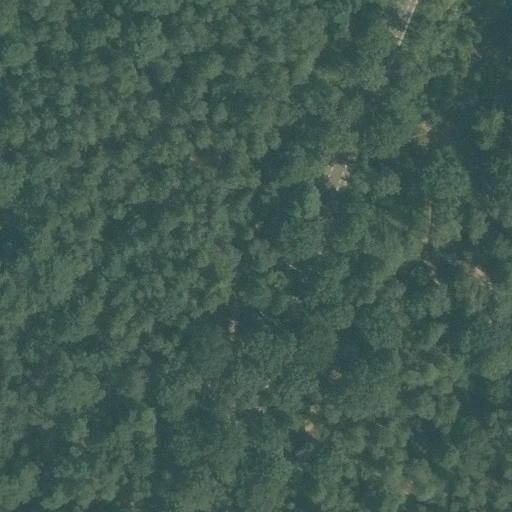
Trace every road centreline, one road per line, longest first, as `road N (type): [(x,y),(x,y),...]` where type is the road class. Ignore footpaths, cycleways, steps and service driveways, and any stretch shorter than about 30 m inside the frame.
road 1 (tertiary): [(220,511),(317,223),(404,0)]
road 2 (track): [(115,34),(78,114),(9,214),(0,205)]
